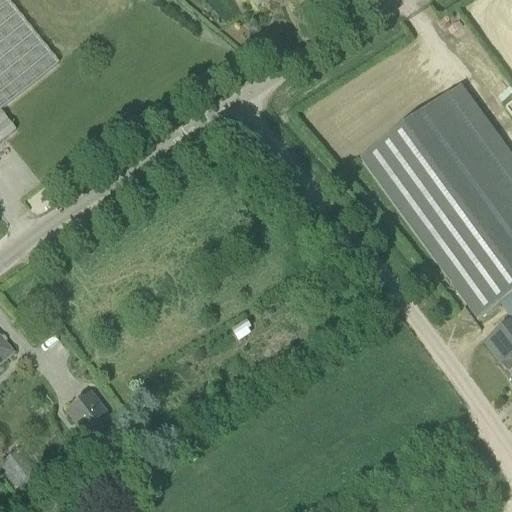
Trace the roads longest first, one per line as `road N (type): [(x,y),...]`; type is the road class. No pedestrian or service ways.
road 1 (unclassified): [(511,455),(419,324),(231,102)]
road 2 (unclassified): [(0,261),(231,102)]
road 3 (unclassified): [(231,102),(393,0)]
